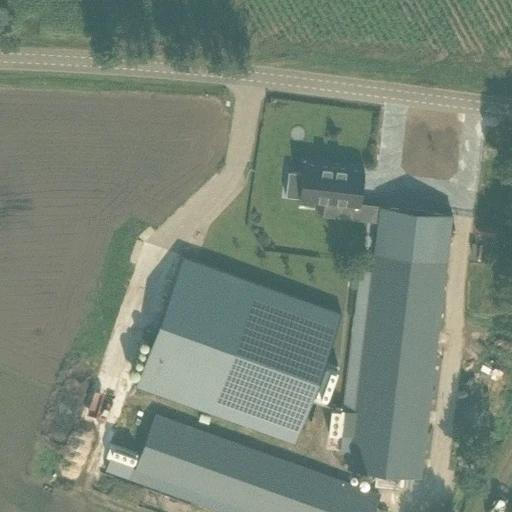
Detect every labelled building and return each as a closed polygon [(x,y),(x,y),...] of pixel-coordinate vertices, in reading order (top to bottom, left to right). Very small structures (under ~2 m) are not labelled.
[(304,163),(302,172),(288,171),(285,196),(360,205),(364,170),(304,163)] [(330,408),(327,433),(341,435),(339,451),(343,452),(349,453),(346,469),(375,473),(374,485),(397,488),(398,484),(411,486),(412,477),(418,478),(449,234),(452,214),(380,206),(378,222),(372,271),(359,269),(358,276),(342,406),(341,410),(330,408)] [(181,256),(135,384),(295,441),(310,398),(324,403),(338,364),(324,359),(341,313),(181,256)] [(511,315),(499,308),(484,334),(511,349),(511,315)] [(113,446),(105,469),(222,511),(372,511),(378,496),(154,415),(135,468),(131,467),(135,454),(113,446)]
